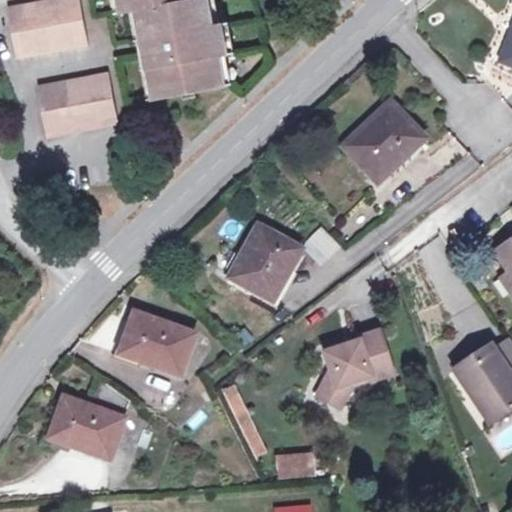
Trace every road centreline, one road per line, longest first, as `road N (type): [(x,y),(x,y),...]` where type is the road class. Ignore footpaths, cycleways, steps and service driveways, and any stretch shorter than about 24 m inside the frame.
road 1 (unclassified): [(392,0),(82,296)]
road 2 (unclassified): [(82,296),(21,361),(0,397)]
